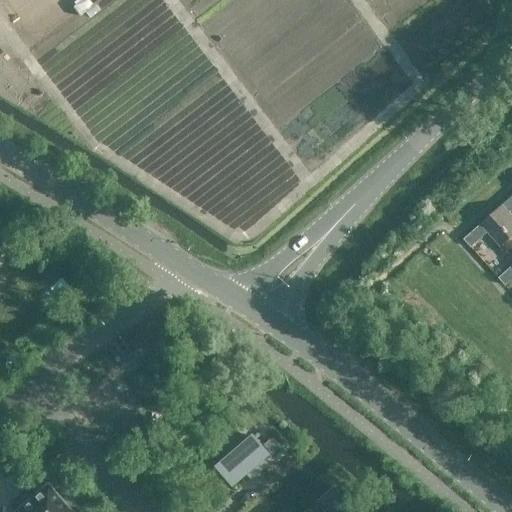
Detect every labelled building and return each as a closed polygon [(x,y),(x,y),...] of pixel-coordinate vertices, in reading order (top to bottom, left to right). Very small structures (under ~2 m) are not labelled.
[(471,247),(489,232),(502,247),(511,237),(511,212),(510,211),(504,204),(464,240),(471,247)] [(511,266),(499,278),(505,285),(511,279),(511,266)] [(231,425),(211,443),(224,458),(215,466),(229,482),(244,470),(250,476),(270,458),(251,435),(244,441),(231,425)] [(272,436),(264,444),(271,452),(280,445),(272,436)] [(316,498),(329,511),(331,511),(349,496),(335,480),(316,498)] [(72,511),(68,508),(72,505),(62,493),(58,496),(47,482),(12,511),(72,511)]
